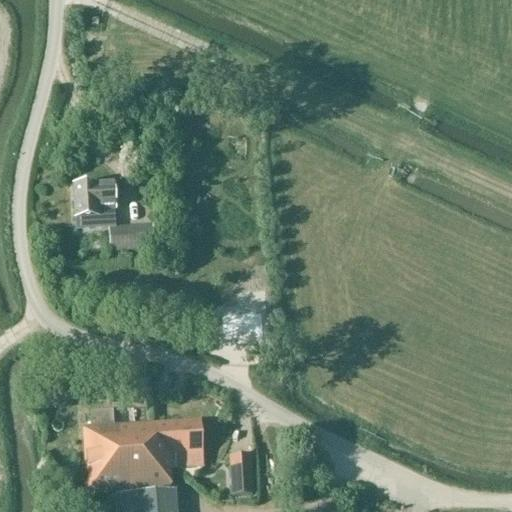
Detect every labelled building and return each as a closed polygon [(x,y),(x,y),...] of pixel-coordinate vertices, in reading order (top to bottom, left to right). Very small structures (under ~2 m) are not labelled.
[(73,222),(99,221),(99,214),(116,213),(114,184),(71,188),(73,222)] [(153,227),(107,230),(109,254),(154,251),(153,227)] [(230,330),(271,330),(269,304),(229,304),(230,330)] [(65,396),(50,406),(54,412),(69,402),(65,396)] [(91,431),(82,432),(85,498),(170,492),(170,473),(172,473),(172,457),(201,455),(200,425),(155,427),(113,430),(112,415),(91,416),(91,431)] [(251,458),(228,459),(230,499),(253,498),(251,458)] [(114,511),(174,511),(173,494),(113,498),(114,511)]
